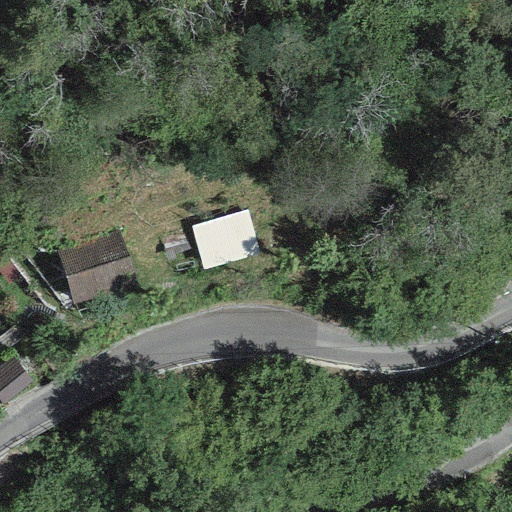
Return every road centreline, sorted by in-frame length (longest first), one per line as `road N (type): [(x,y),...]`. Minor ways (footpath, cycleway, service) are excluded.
road 1 (unclassified): [(511,305),(420,347),(246,333),(170,343),(0,437)]
road 2 (residential): [(291,511),(394,484),(460,454),(511,417)]
